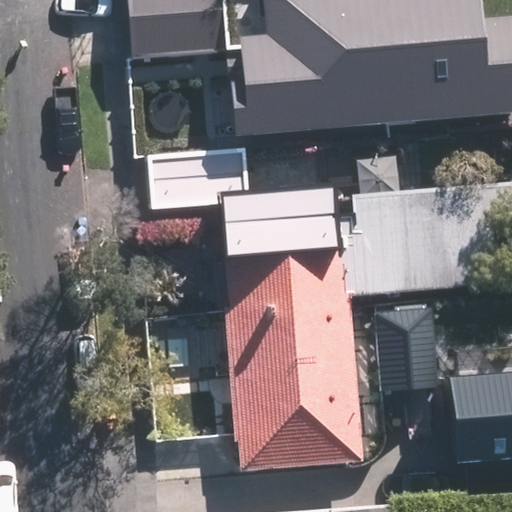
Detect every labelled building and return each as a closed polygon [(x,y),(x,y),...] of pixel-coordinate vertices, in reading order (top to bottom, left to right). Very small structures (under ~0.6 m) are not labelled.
[(218,0),(120,0),(125,60),(223,51),(218,0)] [(511,8),(478,12),(477,0),(242,0),(247,55),(225,57),(230,120),(511,96),(511,8)] [(262,317),(344,309),(342,296),(508,281),(505,249),(493,248),(491,226),(511,223),(511,202),(511,182),(343,195),(345,215),(324,216),(323,194),(259,200),(260,207),(208,212),(217,312),(261,308),(262,317)] [(424,299),(372,304),(380,375),(432,370),(424,299)] [(357,461),(344,309),(262,317),(261,308),(217,312),(228,443),(231,442),(234,470),(357,461)] [(511,364),(445,369),(451,449),(511,444),(511,364)]
